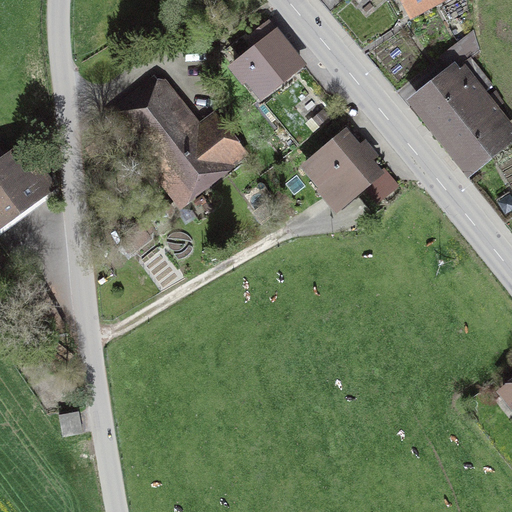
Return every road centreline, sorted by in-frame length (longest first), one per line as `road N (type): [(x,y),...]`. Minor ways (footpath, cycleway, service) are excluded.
road 1 (unclassified): [(119,511),(81,263),(60,0)]
road 2 (secondary): [(511,270),(283,0)]
